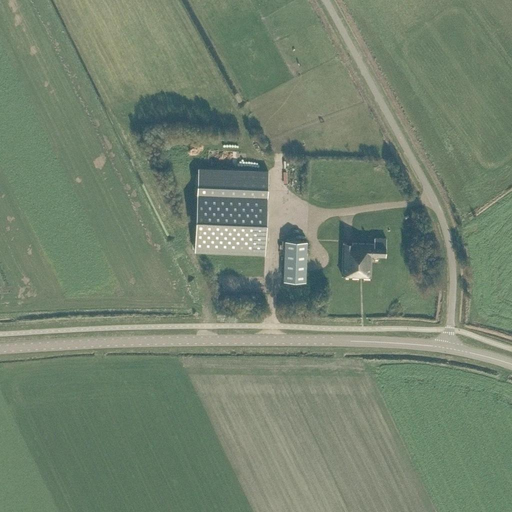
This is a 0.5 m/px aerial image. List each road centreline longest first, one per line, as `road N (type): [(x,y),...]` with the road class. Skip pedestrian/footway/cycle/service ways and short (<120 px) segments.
road 1 (tertiary): [(447,344),(0,347)]
road 2 (unclassified): [(447,344),(449,241),(326,0)]
